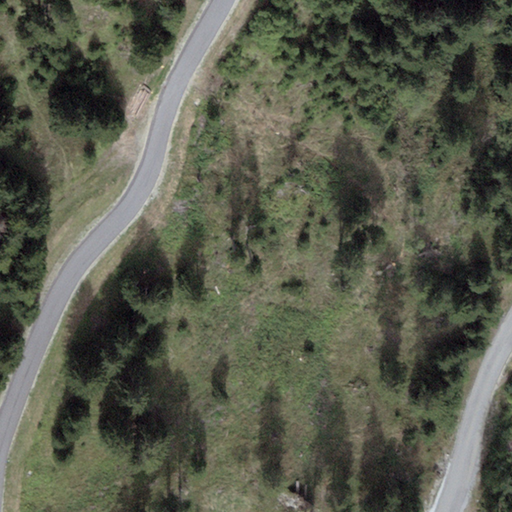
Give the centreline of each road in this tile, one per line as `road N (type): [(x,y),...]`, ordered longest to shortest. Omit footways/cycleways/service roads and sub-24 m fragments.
road 1 (unclassified): [(0,443),(65,285),(142,184),(177,80),(222,0)]
road 2 (track): [(168,108),(138,122),(0,261)]
road 3 (tertiary): [(511,334),(446,511)]
